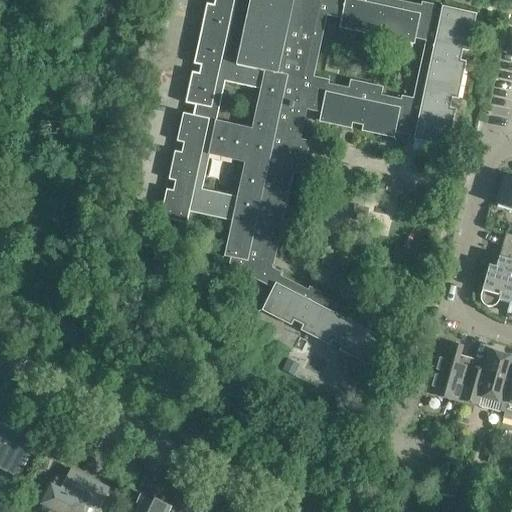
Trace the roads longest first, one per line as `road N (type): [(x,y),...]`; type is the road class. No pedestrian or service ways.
road 1 (residential): [(299,511),(0,358)]
road 2 (residential): [(511,335),(462,320),(457,303),(489,152),(511,146)]
